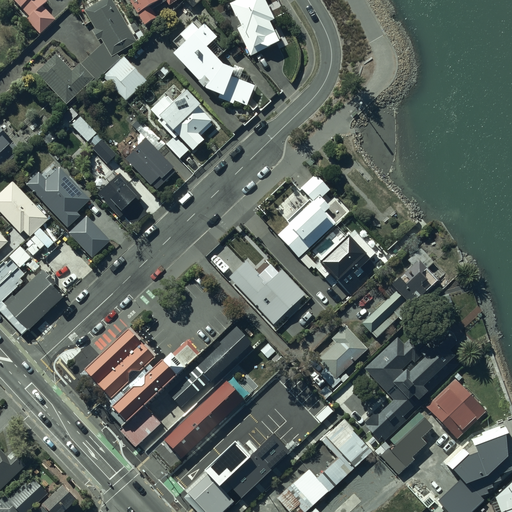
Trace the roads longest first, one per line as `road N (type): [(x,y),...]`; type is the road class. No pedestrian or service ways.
road 1 (residential): [(307,0),(331,54),(322,86),(20,377)]
road 2 (secondary): [(20,377),(140,507)]
